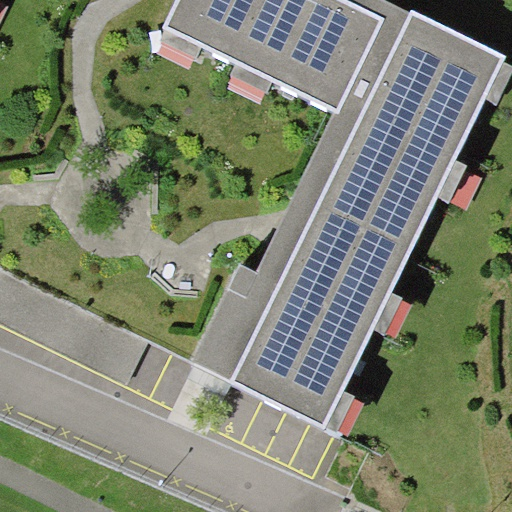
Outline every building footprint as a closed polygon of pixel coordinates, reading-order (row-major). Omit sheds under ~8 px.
[(176,0),(163,27),(165,29),(202,46),(237,63),(272,81),(335,111),(257,272),(240,264),(192,362),(325,427),(326,424),(343,391),(374,327),(392,292),(439,196),(456,160),(486,99),(504,62),(507,56),(411,9),(410,12),(384,0),(176,0)] [(202,46),(165,29),(159,41),(196,59),(202,46)] [(511,75),(511,65),(504,62),(486,99),(499,105),(511,75)] [(272,81),(237,63),(231,75),(266,93),(272,81)] [(467,165),(456,160),(439,196),(450,201),(467,165)] [(402,297),(392,292),(374,327),(384,332),(402,297)] [(355,397),(343,391),(326,424),(338,430),(355,397)]
